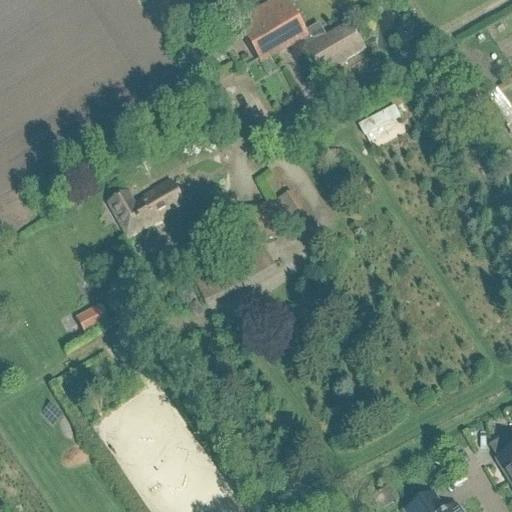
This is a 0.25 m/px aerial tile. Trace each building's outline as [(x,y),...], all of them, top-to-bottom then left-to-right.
[(301,46),(305,52),(320,79),(347,64),(345,62),(364,51),(350,26),(326,40),(318,27),(306,35),(284,0),(277,0),(234,25),(261,69),(301,46)] [(210,29),(220,44),(237,34),(228,18),(210,29)] [(511,82),(497,92),(497,93),(487,99),(508,130),(511,127),(511,82)] [(127,241),(184,210),(170,185),(134,204),(129,195),(108,206),(127,241)] [(272,205),(294,237),(311,228),(292,194),(272,205)] [(286,232),(271,206),(270,204),(239,221),(255,249),(286,232)] [(294,237),(272,205),(271,206),(286,232),(291,239),(294,237)] [(263,251),(232,268),(234,273),(242,291),(244,294),(277,276),(263,251)] [(234,273),(197,289),(206,308),(242,291),(234,273)] [(111,327),(100,308),(75,323),(85,341),(111,327)] [(113,342),(128,350),(135,336),(120,328),(113,342)] [(190,373),(171,345),(154,356),(173,385),(190,373)] [(511,455),(495,465),(509,488),(511,486),(511,455)] [(455,511),(453,511),(439,511),(431,499),(410,511),(455,511)]
